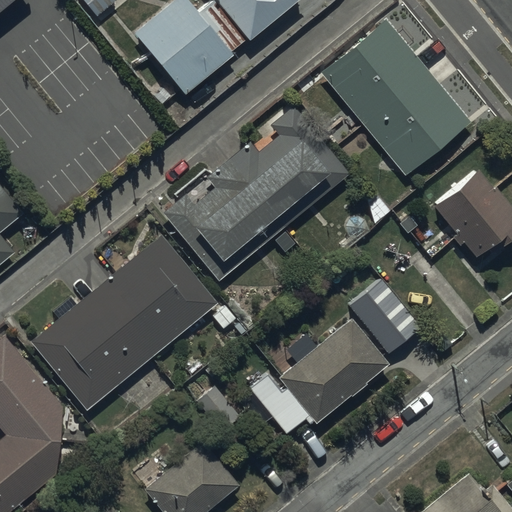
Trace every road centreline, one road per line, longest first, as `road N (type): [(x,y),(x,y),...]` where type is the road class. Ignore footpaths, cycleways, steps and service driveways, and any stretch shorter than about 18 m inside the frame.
road 1 (residential): [(358,0),(0,300)]
road 2 (residential): [(511,344),(308,511)]
